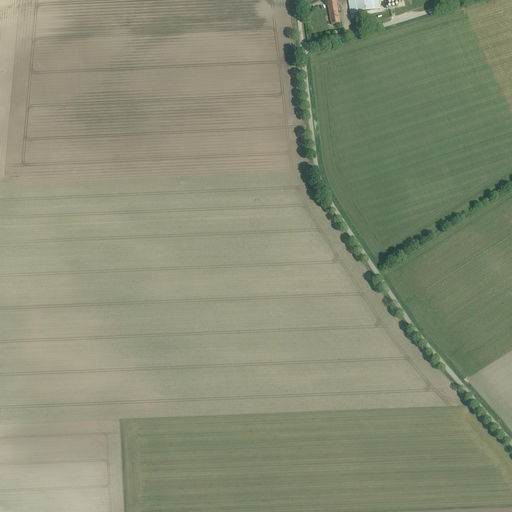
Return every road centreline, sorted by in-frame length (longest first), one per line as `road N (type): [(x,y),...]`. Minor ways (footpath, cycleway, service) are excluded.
road 1 (unclassified): [(511,443),(420,338),(323,190),(303,47)]
road 2 (unclassified): [(303,47),(458,0)]
